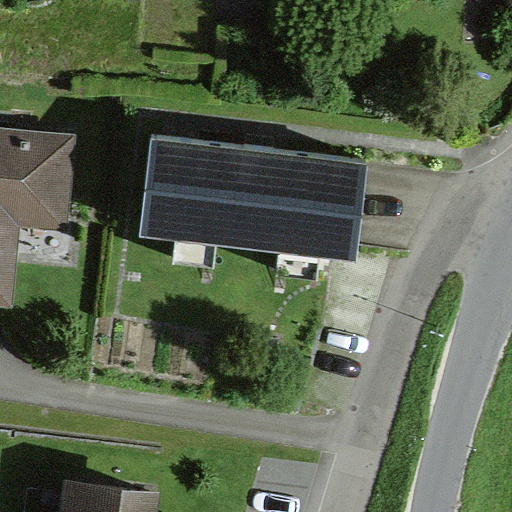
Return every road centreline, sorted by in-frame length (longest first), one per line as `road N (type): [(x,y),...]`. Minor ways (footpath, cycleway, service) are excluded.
road 1 (residential): [(367,439),(0,382)]
road 2 (residential): [(511,229),(469,228),(447,239),(423,279),(367,439)]
road 3 (tertiary): [(433,511),(456,414),(511,255)]
